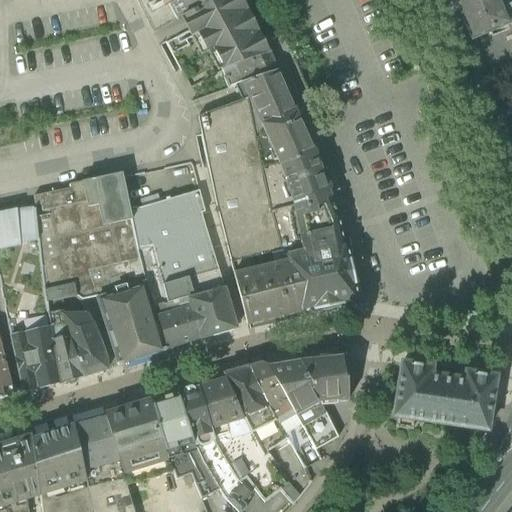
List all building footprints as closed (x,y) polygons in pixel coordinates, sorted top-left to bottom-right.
[(165,0),(168,4),(177,21),(181,18),(216,0),(165,0)] [(185,26),(189,33),(244,4),(242,0),(216,0),(181,18),(185,26)] [(509,25),(509,24),(502,9),(498,0),(457,0),(456,1),(472,41),(509,25)] [(511,0),(498,0),(502,9),(511,6),(511,8),(511,0)] [(248,11),(244,4),(189,33),(190,34),(196,31),(208,54),(214,51),(224,70),(224,71),(230,69),(236,67),(270,55),(259,33),(248,11)] [(509,24),(511,23),(511,8),(511,6),(502,9),(509,24)] [(201,57),(208,54),(196,31),(190,34),(201,57)] [(218,72),(224,70),(214,51),(208,54),(218,72)] [(270,55),(236,67),(242,84),(243,84),(277,71),(271,55),(270,55)] [(230,88),(242,84),(236,67),(230,69),(232,78),(226,80),(230,88)] [(281,165),(293,162),(293,163),(316,157),(296,114),(277,71),(243,84),(251,99),(281,165)] [(231,263),(234,275),(285,262),(284,257),(272,214),(271,214),(262,170),(281,165),(251,99),(198,118),(202,136),(215,201),(231,263)] [(293,162),(281,165),(295,207),(307,203),(307,198),(328,194),(316,157),(293,163),(293,162)] [(189,189),(190,192),(199,189),(191,161),(143,175),(150,199),(158,196),(158,198),(189,189)] [(272,214),(295,207),(281,165),(262,170),(271,214),(272,214)] [(37,225),(38,235),(39,242),(47,304),(66,301),(77,298),(78,298),(83,301),(96,298),(97,300),(146,284),(143,273),(137,251),(138,251),(135,233),(130,213),(123,179),(107,182),(71,190),(53,194),(34,198),(36,210),(37,225)] [(130,213),(135,233),(201,213),(205,212),(199,192),(130,213)] [(307,203),(295,207),(303,253),(344,244),(339,217),(337,217),(329,200),(331,200),(328,194),(307,198),(307,203)] [(284,257),(303,253),(295,207),(272,214),(284,257)] [(14,214),(17,237),(38,235),(37,225),(36,210),(14,214)] [(201,215),(201,213),(135,233),(138,251),(153,248),(163,287),(168,305),(189,299),(189,300),(190,301),(225,291),(201,215)] [(0,217),(0,249),(39,242),(38,235),(17,237),(14,214),(0,217)] [(47,304),(39,242),(0,249),(0,285),(8,325),(11,338),(51,329),(51,326),(49,314),(47,304)] [(348,246),(344,244),(303,253),(284,257),(285,262),(299,315),(352,304),(358,296),(348,246)] [(158,307),(161,318),(192,308),(190,301),(189,300),(189,299),(168,306),(160,282),(158,270),(153,248),(138,251),(137,251),(143,273),(146,284),(153,309),(158,307)] [(287,318),(299,315),(285,262),(234,275),(247,327),(278,319),(276,313),(285,310),(287,317),(287,318)] [(422,308),(447,302),(449,309),(479,302),(474,281),(419,294),(422,308)] [(156,320),(153,309),(146,284),(97,300),(118,367),(153,356),(165,352),(156,320)] [(225,291),(190,301),(192,308),(201,340),(236,330),(225,291)] [(47,304),(49,314),(64,311),(68,310),(66,301),(47,304)] [(201,340),(192,308),(161,318),(160,318),(169,351),(201,340)] [(51,326),(51,329),(61,384),(61,385),(83,378),(65,314),(64,311),(49,314),(51,326)] [(87,316),(65,314),(83,378),(108,371),(94,331),(92,325),(87,316)] [(38,391),(61,384),(51,329),(11,338),(23,395),(38,391)] [(0,400),(14,398),(0,344),(0,400)] [(317,356),(318,361),(343,358),(346,379),(348,379),(346,355),(317,356)] [(318,361),(301,362),(320,403),(337,401),(337,403),(348,402),(348,379),(346,379),(343,358),(318,361)] [(293,413),(296,417),(320,403),(301,362),(268,368),(293,413)] [(414,422),(488,432),(496,378),(466,373),(465,381),(447,378),(431,376),(433,368),(402,364),(394,418),(398,419),(396,429),(412,431),(414,422)] [(277,422),(293,413),(268,368),(261,365),(249,369),(269,407),(277,422)] [(226,380),(243,418),(269,407),(249,369),(249,368),(224,375),(226,380)] [(225,381),(199,388),(214,439),(229,435),(226,425),(243,420),(225,381)] [(199,388),(197,389),(180,394),(178,394),(194,444),(195,446),(195,448),(196,449),(202,463),(218,490),(223,498),(226,501),(236,511),(244,511),(246,510),(246,507),(242,502),(250,494),(241,484),(240,483),(239,482),(237,480),(216,446),(215,443),(215,442),(214,439),(199,388)] [(177,481),(191,476),(201,500),(211,495),(218,490),(202,463),(196,449),(195,448),(195,446),(194,444),(178,394),(165,398),(151,402),(151,403),(158,426),(157,427),(163,446),(169,466),(171,465),(176,481),(177,481)] [(106,417),(122,469),(127,468),(126,464),(159,454),(160,458),(165,456),(156,426),(157,426),(151,403),(135,408),(106,417)] [(322,406),(320,403),(296,417),(303,430),(311,443),(312,445),(316,451),(338,439),(322,406)] [(251,435),(277,422),(269,407),(243,418),(249,431),(251,435)] [(277,422),(288,439),(303,430),(296,417),(293,413),(277,422)] [(105,417),(73,425),(84,471),(119,463),(119,461),(112,439),(112,438),(105,417)] [(215,443),(222,455),(234,451),(257,444),(251,435),(249,431),(248,431),(243,420),(226,425),(229,435),(214,439),(215,442),(215,443)] [(277,422),(251,435),(257,444),(264,456),(288,440),(288,439),(277,422)] [(85,476),(84,471),(73,425),(32,439),(32,440),(40,496),(86,481),(85,476)] [(311,443),(303,430),(288,439),(288,440),(296,452),(311,443)] [(27,499),(40,496),(32,440),(20,443),(27,499)] [(0,507),(27,499),(20,443),(0,448),(0,507)] [(247,480),(264,502),(281,489),(286,485),(270,464),(264,456),(257,444),(234,451),(222,455),(239,482),(240,483),(241,484),(247,480)] [(122,469),(128,488),(171,475),(165,456),(160,458),(159,454),(126,464),(127,468),(122,469)] [(85,476),(86,481),(92,511),(133,511),(119,463),(84,471),(85,476)] [(92,511),(86,481),(40,496),(41,511),(92,511)] [(286,485),(281,489),(295,506),(301,497),(288,483),(286,485)] [(0,511),(28,511),(27,499),(0,507),(0,511)]
